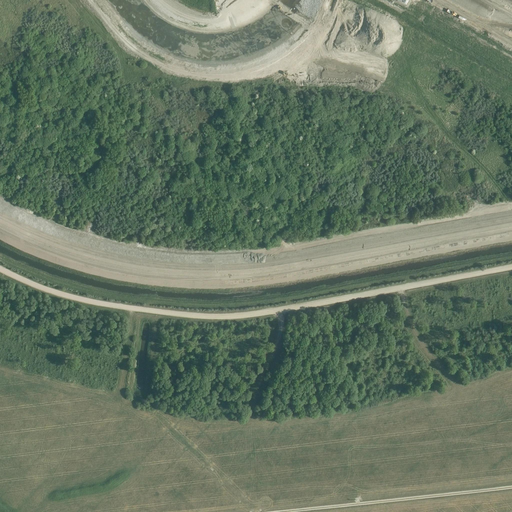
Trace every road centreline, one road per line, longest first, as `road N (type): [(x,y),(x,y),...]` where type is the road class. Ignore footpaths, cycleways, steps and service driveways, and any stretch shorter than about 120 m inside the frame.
road 1 (track): [(511,266),(215,315),(103,303),(0,267)]
road 2 (track): [(511,486),(281,511)]
